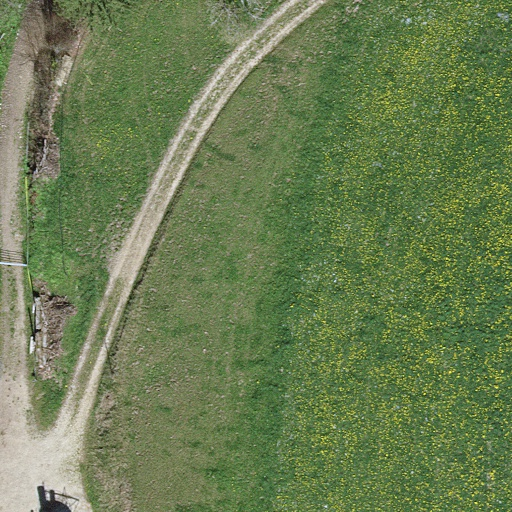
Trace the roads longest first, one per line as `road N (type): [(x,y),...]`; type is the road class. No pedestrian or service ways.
road 1 (track): [(74,511),(56,479),(108,303),(200,120),(260,43),(307,0)]
road 2 (track): [(44,0),(18,88),(10,153),(14,414),(24,448),(56,479),(0,492)]
